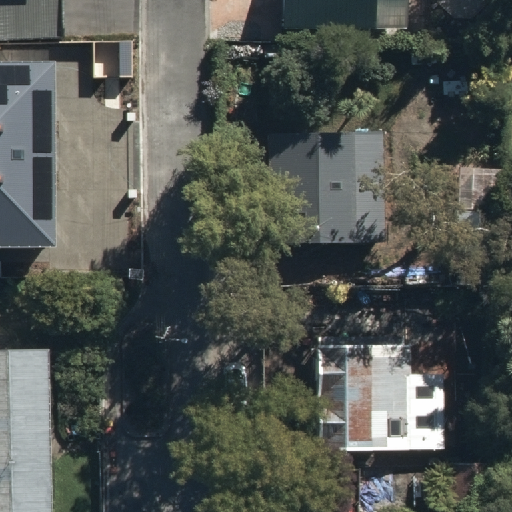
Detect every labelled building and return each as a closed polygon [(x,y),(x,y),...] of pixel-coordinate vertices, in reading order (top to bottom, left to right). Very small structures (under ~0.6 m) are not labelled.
[(0,0),(0,44),(61,42),(59,0),(0,0)] [(406,33),(405,0),(283,0),(284,35),(406,33)] [(0,247),(57,247),(56,60),(0,60),(0,247)] [(392,139),(271,139),(271,249),(291,249),(291,271),(352,271),(352,250),(392,250),(392,139)] [(407,347),(315,346),(315,456),(443,456),(443,380),(407,380),(407,347)] [(45,511),(44,365),(0,365),(0,511),(45,511)] [(496,511),(497,459),(448,458),(447,511),(496,511)]
